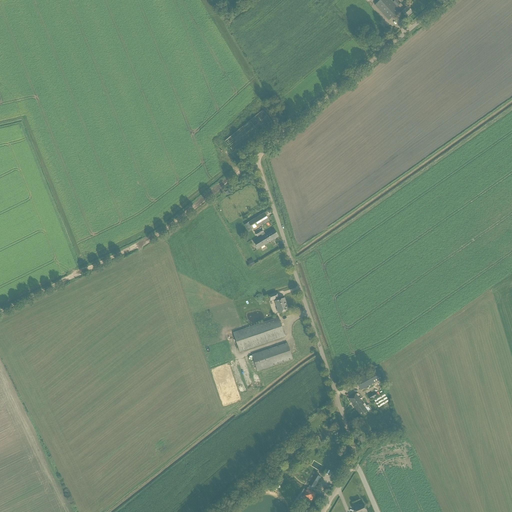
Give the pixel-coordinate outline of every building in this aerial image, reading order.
[(380,0),(375,5),(386,17),(389,20),(399,11),(401,13),(402,12),(407,18),(413,13),(407,7),(405,9),(400,4),(397,7),(390,0),(380,0)] [(224,141),(230,149),(234,153),(272,122),(269,118),(262,110),(224,141)] [(220,137),(218,139),(220,143),(223,147),(226,145),(220,137)] [(253,229),(268,220),(264,213),(249,223),(253,229)] [(262,229),(258,232),(255,233),(257,237),(262,234),(264,236),(254,242),(258,249),(278,237),(274,230),(265,235),(262,229)] [(276,293),(272,294),(269,295),(271,301),(275,300),(275,301),(275,302),(278,309),(279,309),(280,313),(288,310),(284,298),(279,300),(278,298),(276,293)] [(278,317),(274,319),(233,333),(239,352),(285,336),(278,317)] [(287,343),(282,345),(252,355),(257,371),(293,359),(287,343)] [(377,370),(360,379),(356,382),(360,391),(382,379),(377,370)] [(374,399),(378,408),(389,401),(384,393),(374,399)] [(349,399),(361,416),(371,409),(368,405),(366,406),(362,401),(360,401),(355,394),(349,399)] [(280,465),(276,459),(271,464),(275,469),(280,465)] [(315,494),(311,491),(313,488),(314,488),(321,477),(315,474),(309,485),(310,486),(308,490),(307,489),(306,491),(303,489),(300,495),(305,498),(302,502),(307,505),(309,501),(310,501),(315,494)]
